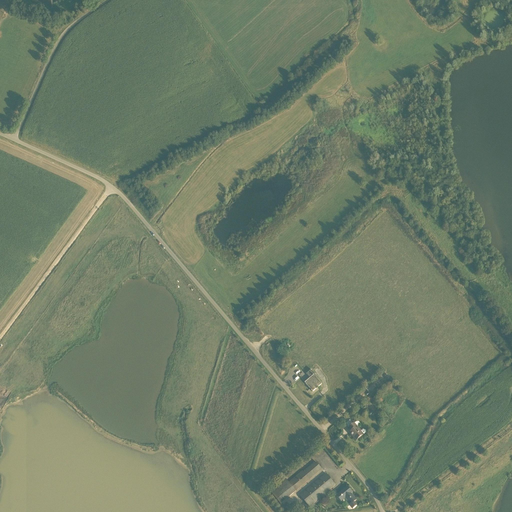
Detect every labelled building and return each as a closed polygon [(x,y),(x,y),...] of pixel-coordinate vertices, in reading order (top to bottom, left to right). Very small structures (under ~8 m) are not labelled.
[(322,384),(314,375),(310,378),(305,383),(311,390),(311,391),(312,391),(313,392),(322,384)] [(362,431),(354,423),(348,428),(351,431),(349,433),(356,441),(363,435),(360,433),(362,431)] [(280,504),(322,469),(316,461),(303,472),(302,471),(289,483),(285,479),(270,492),(280,504)] [(300,496),(309,507),(314,503),(335,485),(326,474),(300,496)] [(356,500),(351,493),(352,492),(348,487),(336,496),(341,502),(345,498),(351,505),(349,506),(352,509),(357,505),(354,502),(356,500)]
